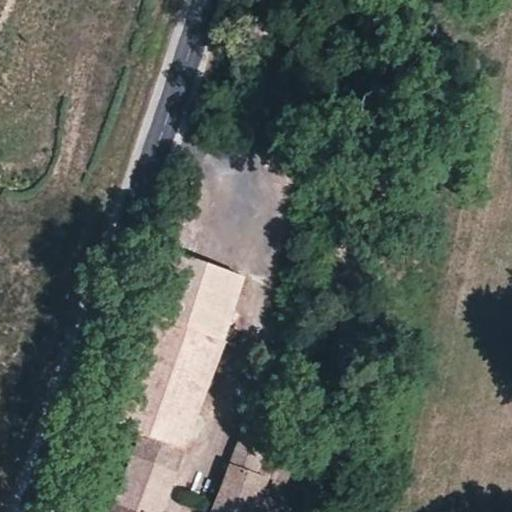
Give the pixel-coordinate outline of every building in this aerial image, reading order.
[(306,26),(279,20),(268,68),(295,74),(306,26)] [(112,425),(138,435),(183,452),(214,376),(210,375),(243,278),(167,252),(112,425)] [(246,417),(240,431),(270,441),(274,427),(246,417)] [(270,441),(240,431),(231,455),(260,465),(270,441)] [(173,477),(183,452),(138,435),(128,460),(173,477)] [(257,474),(260,465),(231,455),(231,456),(209,511),(252,511),(266,478),(257,474)] [(160,511),(173,477),(128,460),(108,511),(160,511)]
